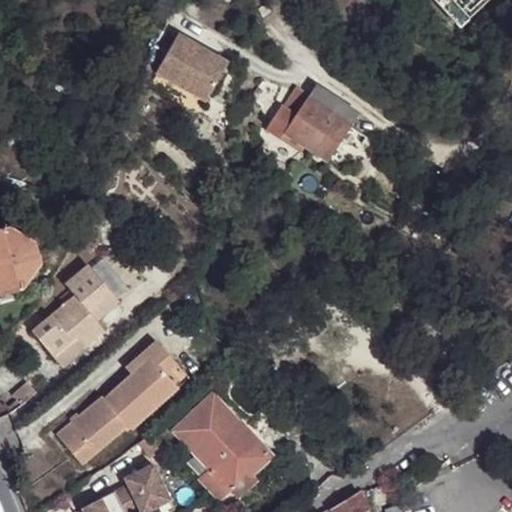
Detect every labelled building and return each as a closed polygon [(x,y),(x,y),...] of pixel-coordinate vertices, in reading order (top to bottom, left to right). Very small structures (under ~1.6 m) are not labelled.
[(453,0),(436,0),(465,29),(474,21),(453,0)] [(453,0),(474,21),(495,0),(453,0)] [(208,74),(159,46),(139,82),(187,111),(208,74)] [(305,105),(350,132),(363,110),(309,78),(297,100),(305,105)] [(329,164),(350,132),(305,105),(300,114),(278,100),(266,121),(284,134),(329,164)] [(10,228),(0,231),(0,295),(23,288),(40,265),(33,242),(10,228)] [(78,283),(98,308),(120,289),(89,253),(68,271),(78,283)] [(78,283),(35,320),(65,355),(108,319),(98,308),(78,283)] [(108,384),(139,357),(132,351),(102,377),(108,384)] [(152,372),(139,357),(108,384),(80,408),(78,405),(33,444),(48,461),(61,450),(71,461),(103,434),(107,438),(154,397),(141,382),(152,372)] [(248,473),(252,479),(276,456),(242,420),(241,421),(214,392),(172,431),(209,470),(199,479),(222,505),(236,492),(232,487),(248,473)] [(57,473),(71,461),(61,450),(48,461),(57,473)] [(126,486),(113,491),(122,511),(147,511),(167,504),(152,467),(124,479),(126,486)] [(256,483),(252,479),(248,473),(232,487),(236,492),(239,496),(256,483)] [(361,489),(358,492),(363,500),(368,498),(361,489)] [(122,511),(113,491),(80,505),(82,511),(122,511)] [(358,492),(332,508),(334,511),(364,511),(369,510),(363,500),(358,492)]
